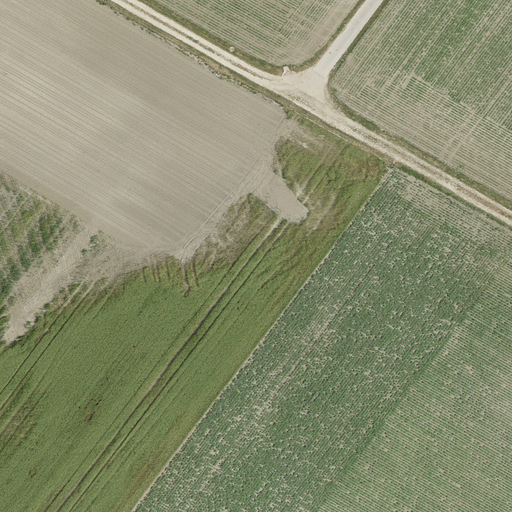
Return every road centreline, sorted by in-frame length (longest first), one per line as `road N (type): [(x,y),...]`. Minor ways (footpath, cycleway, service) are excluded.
road 1 (track): [(511,220),(123,0)]
road 2 (track): [(300,99),(376,0)]
